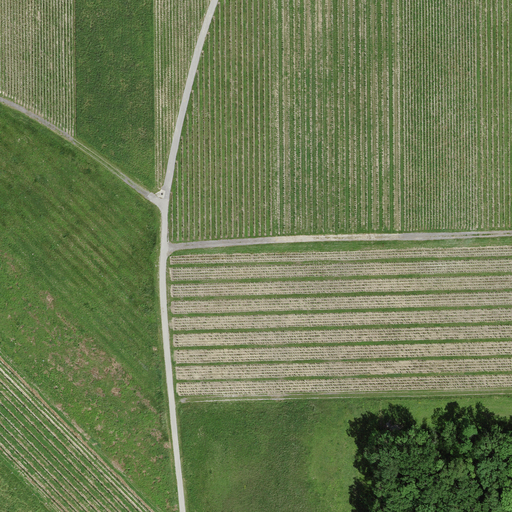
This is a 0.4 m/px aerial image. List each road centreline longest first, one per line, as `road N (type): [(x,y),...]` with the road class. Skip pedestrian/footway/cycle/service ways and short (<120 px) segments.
road 1 (track): [(183,511),(164,312),(164,207),(215,0)]
road 2 (track): [(164,248),(511,234)]
